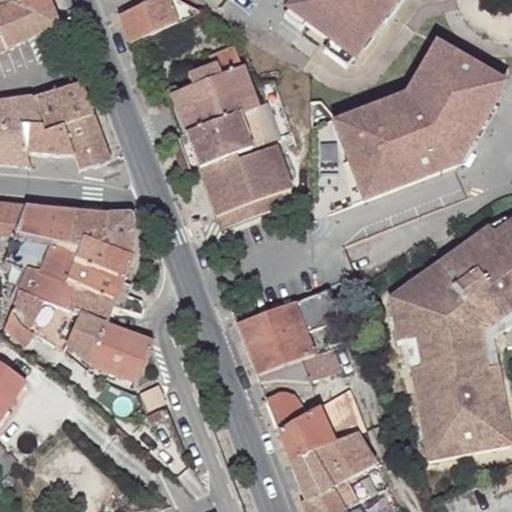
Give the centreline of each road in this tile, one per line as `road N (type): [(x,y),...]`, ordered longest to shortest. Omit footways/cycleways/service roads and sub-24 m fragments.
road 1 (residential): [(226,511),(157,318),(183,296)]
road 2 (primary): [(183,296),(265,511)]
road 3 (primary): [(75,0),(145,198)]
road 4 (secondary): [(0,184),(145,198)]
road 5 (unknown): [(362,384),(423,511)]
